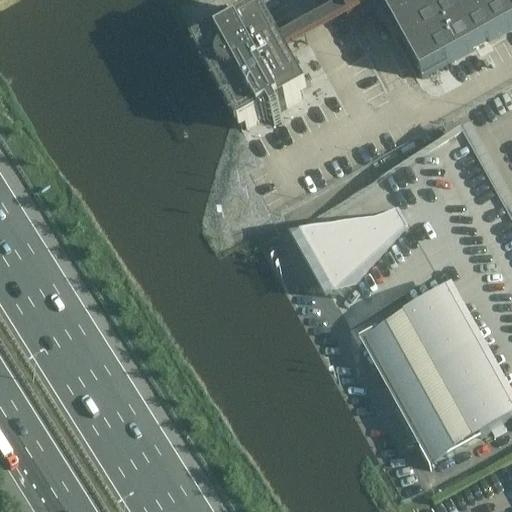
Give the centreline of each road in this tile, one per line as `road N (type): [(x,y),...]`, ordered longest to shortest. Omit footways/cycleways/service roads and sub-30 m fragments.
road 1 (motorway): [(168,511),(0,244)]
road 2 (unknown): [(362,131),(293,0)]
